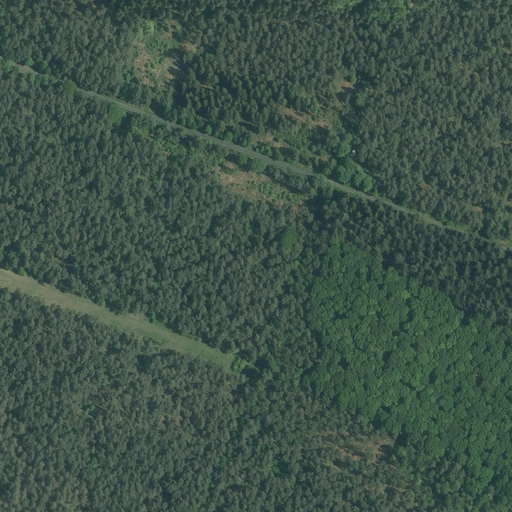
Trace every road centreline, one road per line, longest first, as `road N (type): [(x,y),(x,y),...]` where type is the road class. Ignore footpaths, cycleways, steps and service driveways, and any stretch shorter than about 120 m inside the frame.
road 1 (track): [(332,184),(0,59)]
road 2 (track): [(204,511),(318,225),(350,191)]
road 3 (track): [(511,500),(260,368)]
road 4 (track): [(406,0),(332,184)]
road 5 (track): [(511,251),(350,191)]
